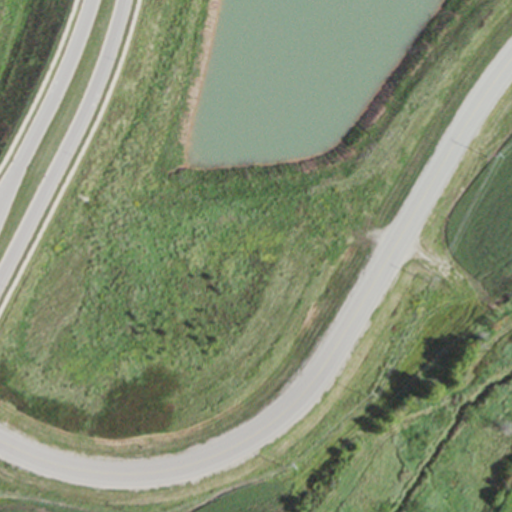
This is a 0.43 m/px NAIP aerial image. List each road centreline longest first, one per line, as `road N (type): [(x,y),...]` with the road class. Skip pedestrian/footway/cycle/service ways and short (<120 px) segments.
road 1 (residential): [(511,55),(320,366),(253,435),(152,472),(58,464),(0,440)]
road 2 (secondary): [(0,271),(92,88),(118,0)]
road 3 (secondary): [(84,0),(43,105),(0,185)]
